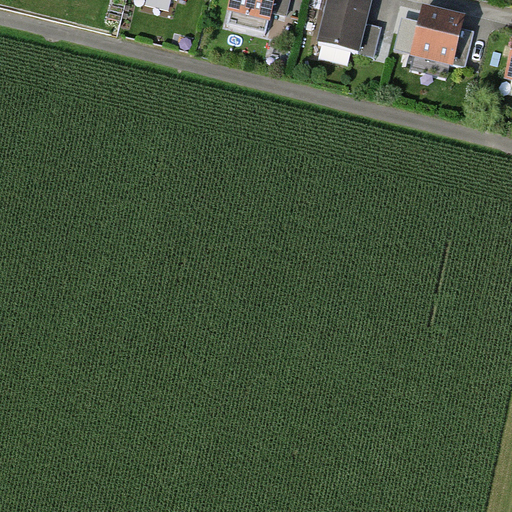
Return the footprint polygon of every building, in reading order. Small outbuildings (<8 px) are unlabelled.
[(182,0),(146,0),(146,1),(180,8),(182,0)] [(277,0),(237,0),(233,20),(271,29),(277,0)] [(289,18),(293,0),(280,0),(277,15),(289,18)] [(374,1),(367,0),(332,0),(321,50),(360,59),(374,1)] [(462,22),(424,13),(412,62),(450,71),(462,22)] [(376,61),(383,29),(371,27),(364,58),(376,61)] [(467,67),(474,36),(462,33),(455,65),(467,67)]
